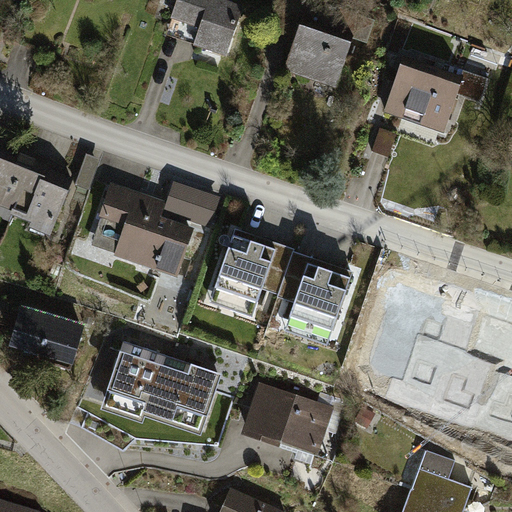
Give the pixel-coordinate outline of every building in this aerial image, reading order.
[(194,42),(230,58),(250,12),(222,0),(174,0),(168,13),(201,27),(194,42)] [(285,67),(335,86),(351,44),(302,24),(285,67)] [(401,64),(384,113),(447,134),(463,84),(401,64)] [(0,207),(11,212),(29,163),(0,152),(0,207)] [(29,163),(11,212),(53,227),(71,178),(29,163)] [(119,259),(175,278),(192,228),(161,218),(166,205),(114,188),(99,229),(126,239),(119,259)] [(211,303),(254,317),(262,292),(278,298),(294,251),(235,231),(211,303)] [(294,303),(285,328),(328,342),(352,271),(294,251),(278,298),(294,303)] [(421,329),(438,333),(434,350),(458,355),(452,382),(492,391),(509,318),(428,299),(421,329)] [(70,366),(82,327),(18,306),(5,345),(70,366)] [(145,419),(201,438),(222,377),(125,344),(101,412),(143,426),(145,419)] [(251,431),(317,454),(332,414),(265,391),(251,431)] [(422,449),(399,511),(462,511),(471,488),(447,479),(454,460),(422,449)] [(219,511),(275,511),(231,489),(219,511)] [(41,511),(40,510),(0,497),(0,511),(41,511)]
